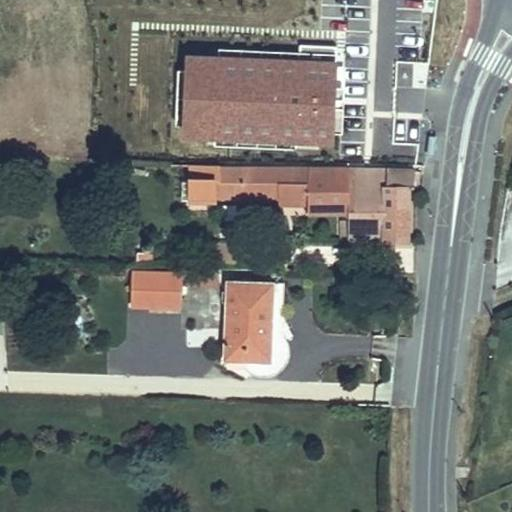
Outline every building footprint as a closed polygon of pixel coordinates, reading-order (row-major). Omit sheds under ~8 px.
[(384,61),(410,61),(411,16),(320,19),(319,45),(329,45),(327,69),(384,70),(384,61)] [(408,125),(410,61),(384,61),(384,70),(327,69),(325,100),(342,100),(341,124),(408,125)] [(437,137),(429,136),(426,156),(434,157),(437,137)] [(192,181),(191,200),(215,201),(215,196),(309,196),(309,204),(309,212),(349,212),(349,242),(408,243),(408,188),(414,188),(415,170),(350,169),(220,168),(220,165),(192,164),(192,181)] [(191,200),(192,181),(183,181),(183,200),(191,200)] [(309,196),(282,196),(282,204),(309,204),(309,196)] [(218,287),(219,272),(194,271),(193,286),(218,287)] [(182,306),(183,274),(132,272),(131,304),(182,306)] [(228,280),(226,348),(249,349),(249,360),(271,361),(274,282),(228,280)] [(225,359),(249,360),(249,349),(226,348),(225,359)]
